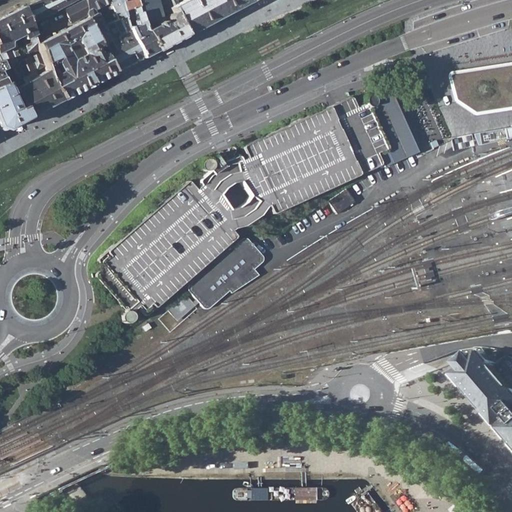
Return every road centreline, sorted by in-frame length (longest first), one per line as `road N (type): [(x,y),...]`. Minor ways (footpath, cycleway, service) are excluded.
road 1 (secondary): [(61,264),(103,206),(183,142),(381,52),(511,6)]
road 2 (tertiary): [(414,0),(49,182),(24,226),(27,256)]
road 3 (residential): [(340,390),(186,414),(0,494)]
road 4 (residential): [(511,488),(436,423),(380,397)]
road 5 (secondary): [(13,329),(36,336),(67,320),(76,295),(61,264)]
